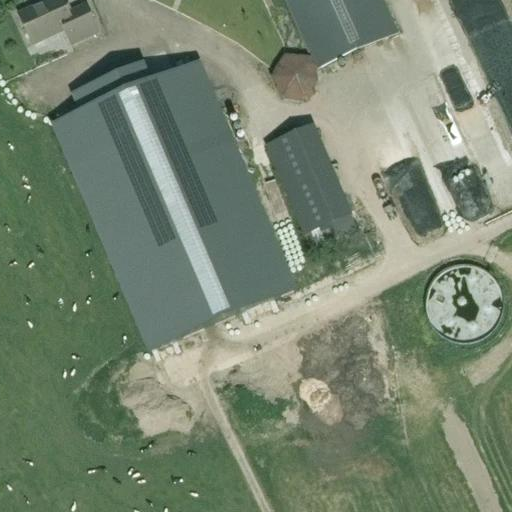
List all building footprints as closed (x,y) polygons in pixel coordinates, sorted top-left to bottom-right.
[(11,0),(15,11),(51,0),(11,0)] [(65,32),(72,46),(99,34),(86,6),(69,14),(62,0),(53,0),(19,16),(33,47),(65,32)] [(382,0),(285,0),(317,71),(398,35),(382,0)] [(271,78),(281,102),(306,104),(322,82),(310,59),(286,57),(271,78)] [(78,114),(54,126),(151,352),(293,293),(197,65),(151,85),(142,65),(71,96),(78,114)] [(511,133),(511,80),(510,75),(492,82),(511,133)] [(267,147),(305,237),(311,252),(358,232),(351,218),(313,128),(267,147)] [(439,171),(449,187),(472,173),(462,157),(439,171)] [(406,184),(413,183),(410,168),(389,171),(394,203),(408,200),(406,184)] [(446,339),(457,342),(470,343),(482,339),(493,331),(500,320),(503,307),(502,294),(497,283),(489,274),(479,268),(467,265),(455,266),(444,271),(434,279),(428,289),(425,300),(426,312),(430,322),(437,332),(446,339)]
